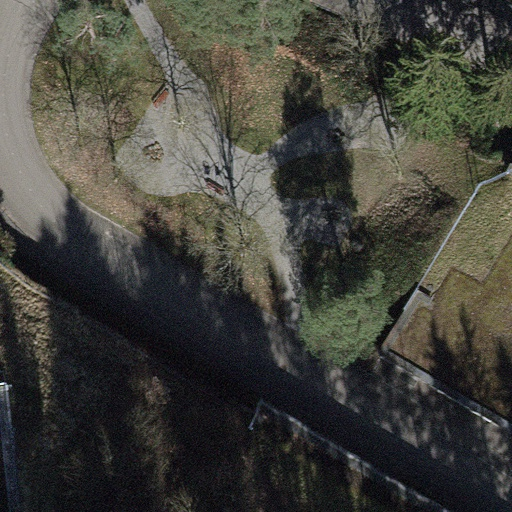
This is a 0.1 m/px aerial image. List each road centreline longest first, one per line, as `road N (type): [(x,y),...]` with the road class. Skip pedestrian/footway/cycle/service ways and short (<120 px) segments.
road 1 (residential): [(511,500),(65,233),(0,156)]
road 2 (residential): [(381,0),(511,57)]
